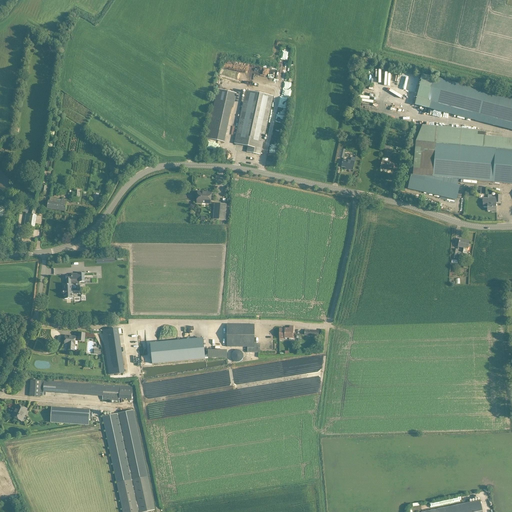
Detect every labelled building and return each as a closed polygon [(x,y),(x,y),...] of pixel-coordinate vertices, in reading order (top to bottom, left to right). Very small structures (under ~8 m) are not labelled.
[(273,70),(273,73),(277,74),(278,67),(270,66),(269,70),(273,70)] [(511,96),(469,86),(469,87),(422,74),(414,106),(511,130),(511,96)] [(206,139),(224,142),(235,93),(217,89),(206,139)] [(246,90),(234,144),(248,147),(247,152),(260,155),(273,96),(246,90)] [(392,100),(392,110),(408,111),(409,108),(404,108),(405,101),(392,100)] [(511,184),(511,138),(477,136),(478,131),(422,126),(416,142),(413,175),(411,175),(408,189),(457,200),(460,186),(457,185),(459,179),(511,184)] [(394,164),(390,163),(390,162),(387,162),(388,159),(390,150),(391,147),(386,146),(382,161),(380,168),(388,170),(389,166),(393,167),(394,164)] [(345,150),(339,149),(337,157),(344,158),(345,150)] [(349,170),(353,170),(355,158),(351,157),(351,161),(343,160),(342,163),(342,164),(342,167),(349,169),(349,170)] [(39,195),(47,196),(48,184),(41,183),(39,195)] [(197,203),(210,204),(211,193),(198,192),(197,203)] [(496,198),(483,198),(483,207),(487,207),(487,211),(496,211),(496,203),(501,203),(501,195),(496,195),(496,198)] [(54,202),(48,201),(47,208),(65,211),(67,200),(62,199),(62,200),(54,199),(54,202)] [(214,203),(213,219),(225,220),(226,204),(214,203)] [(24,226),(35,227),(36,215),(26,214),(24,226)] [(463,253),(467,254),(469,241),(460,239),(458,247),(464,248),(463,253)] [(67,285),(64,285),(64,289),(63,290),(64,296),(65,299),(73,299),(73,297),(73,294),(72,284),(71,284),(71,281),(79,281),(79,282),(85,282),(84,273),(79,273),(79,274),(72,274),(72,275),(65,275),(66,280),(67,285)] [(254,325),(227,325),(227,330),(227,347),(247,347),(248,352),(260,353),(260,344),(254,344),(254,330),(254,325)] [(123,326),(108,329),(115,377),(130,374),(123,326)] [(289,328),(279,328),(279,339),(284,339),(284,338),(293,338),(294,331),(294,326),(289,326),(289,328)] [(68,344),(68,350),(74,350),(74,345),(75,345),(76,337),(65,336),(65,344),(68,344)] [(205,359),(203,338),(150,343),(152,364),(205,359)] [(131,400),(132,388),(31,380),(30,396),(40,397),(40,395),(43,396),(43,392),(103,396),(103,400),(119,401),(119,399),(131,400)] [(17,405),(12,417),(22,421),(27,409),(17,405)] [(51,423),(60,423),(59,438),(100,441),(102,411),(52,407),(51,423)] [(146,511),(155,510),(147,477),(133,410),(117,414),(103,417),(117,483),(123,511),(146,511)] [(297,497),(298,500),(308,499),(307,489),(300,490),(300,493),(307,493),(307,495),(304,496),(304,495),(300,495),(300,497),(297,497)] [(482,511),(480,500),(423,511),(482,511)]
